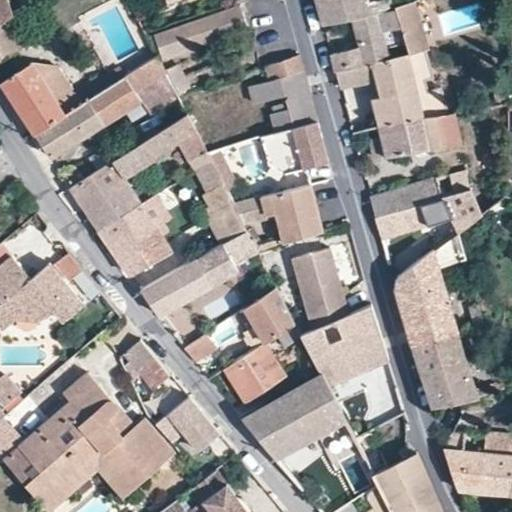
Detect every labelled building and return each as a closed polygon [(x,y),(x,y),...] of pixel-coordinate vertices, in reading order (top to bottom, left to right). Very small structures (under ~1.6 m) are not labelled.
[(8,0),(0,0),(0,23),(12,16),(14,14),(8,0)] [(161,55),(250,25),(240,0),(237,0),(152,30),(161,55)] [(278,0),(253,0),(246,3),(264,42),(292,29),(278,0)] [(367,0),(365,1),(365,0),(314,0),(322,23),(351,17),(395,9),(392,0),(367,0)] [(330,53),(335,71),(390,57),(387,46),(404,42),(395,9),(351,17),(357,45),(330,53)] [(12,16),(0,23),(0,62),(29,43),(12,16)] [(421,115),(415,84),(412,69),(407,53),(390,57),(335,71),(340,88),(376,79),(381,98),(372,100),(378,124),(421,115)] [(165,71),(164,69),(157,54),(125,75),(65,113),(35,133),(51,156),(146,96),(141,87),(165,71)] [(273,131),(318,119),(300,54),(265,65),(269,80),(249,86),(253,103),(284,95),(286,102),(273,106),(274,112),(269,114),(273,131)] [(164,69),(165,71),(177,94),(193,89),(180,62),(164,69)] [(52,93),(42,78),(31,63),(1,82),(21,111),(52,93)] [(73,94),(59,103),(65,113),(125,75),(118,65),(73,94)] [(57,70),(42,78),(52,93),(59,103),(73,94),(57,70)] [(492,106),(508,104),(508,87),(508,80),(497,80),(497,87),(494,87),(492,106)] [(429,82),(415,84),(421,115),(436,112),(429,82)] [(59,103),(52,93),(21,111),(35,133),(65,113),(59,103)] [(507,123),(508,104),(492,106),(454,111),(458,131),(507,123)] [(436,112),(421,115),(378,124),(380,135),(385,156),(427,149),(427,146),(461,140),(458,131),(454,111),(436,112)] [(174,141),(194,128),(186,112),(114,158),(126,176),(155,158),(154,156),(174,141)] [(328,160),(318,119),(273,131),(264,133),(272,162),(287,171),(328,160)] [(193,168),(210,158),(206,150),(195,129),(194,128),(174,141),(190,170),(193,168)] [(372,158),(385,156),(380,135),(368,138),(372,158)] [(222,145),(206,150),(210,158),(225,187),(239,180),(222,145)] [(126,176),(114,158),(82,178),(69,186),(98,227),(142,200),(126,176)] [(210,158),(193,168),(211,205),(230,197),(225,187),(210,158)] [(61,174),(69,186),(82,178),(75,165),(61,174)] [(464,170),(452,173),(458,191),(468,188),(464,170)] [(458,191),(452,173),(428,179),(370,197),(375,216),(458,191)] [(273,196),(237,209),(246,227),(279,216),(286,242),(322,230),(309,184),(273,196)] [(381,239),(402,233),(451,218),(458,229),(459,231),(482,213),(468,188),(458,191),(375,216),(381,239)] [(142,200),(98,227),(130,274),(171,249),(154,224),(168,215),(153,193),(142,200)] [(246,227),(237,209),(233,202),(230,197),(211,205),(202,210),(218,244),(222,242),(247,230),(246,227)] [(396,287),(411,341),(458,329),(439,265),(466,255),(459,231),(458,229),(397,275),(396,287)] [(238,270),(234,264),(257,251),(247,230),(222,242),(218,244),(176,268),(140,289),(142,295),(159,316),(238,270)] [(406,248),(402,233),(381,239),(385,254),(395,254),(406,248)] [(292,256),(312,327),(349,312),(344,294),(340,280),(330,246),(292,256)] [(82,269),(68,251),(53,264),(67,282),(74,275),(92,296),(100,290),(82,269)] [(29,278),(11,256),(0,265),(0,299),(3,303),(0,304),(0,325),(3,329),(16,319),(40,320),(54,309),(63,320),(83,304),(48,263),(29,278)] [(245,305),(265,340),(276,333),(294,321),(276,284),(273,285),(245,305)] [(368,367),(388,358),(384,344),(372,302),(349,312),(312,327),(300,333),(301,335),(313,358),(320,372),(323,371),(326,377),(330,384),(359,371),(357,366),(366,362),(368,367)] [(479,304),(469,307),(474,325),(484,322),(479,304)] [(174,335),(198,328),(193,312),(169,320),(174,335)] [(294,321),(276,333),(284,347),(301,335),(300,333),(294,321)] [(458,329),(411,341),(432,405),(436,405),(478,396),(458,329)] [(217,346),(206,332),(184,346),(196,361),(217,346)] [(153,388),(170,374),(140,338),(123,352),(153,388)] [(286,374),(265,340),(254,347),(224,367),(245,401),(286,374)] [(290,371),(299,384),(320,372),(313,358),(290,371)] [(357,366),(359,371),(368,367),(366,362),(357,366)] [(49,511),(100,468),(124,497),(175,452),(144,415),(135,423),(117,401),(115,399),(112,398),(111,397),(88,370),(63,392),(70,399),(3,458),(49,511)] [(284,467),(352,428),(330,384),(326,377),(323,371),(320,372),(299,384),(242,416),(284,467)] [(6,373),(0,378),(0,408),(1,409),(22,392),(6,373)] [(198,451),(219,433),(188,395),(153,421),(171,441),(183,432),(198,451)] [(392,511),(443,511),(440,503),(418,451),(407,441),(398,449),(403,457),(388,464),(371,429),(357,436),(366,455),(364,455),(392,511)] [(511,431),(510,430),(485,429),(484,451),(511,452),(511,431)] [(511,452),(484,451),(462,449),(463,431),(452,430),(449,433),(445,449),(459,488),(508,492),(511,493),(511,452)] [(230,511),(231,511),(234,493),(215,468),(193,485),(203,499),(187,511),(177,496),(156,511),(230,511)] [(248,511),(234,493),(231,511),(230,511),(248,511)]
